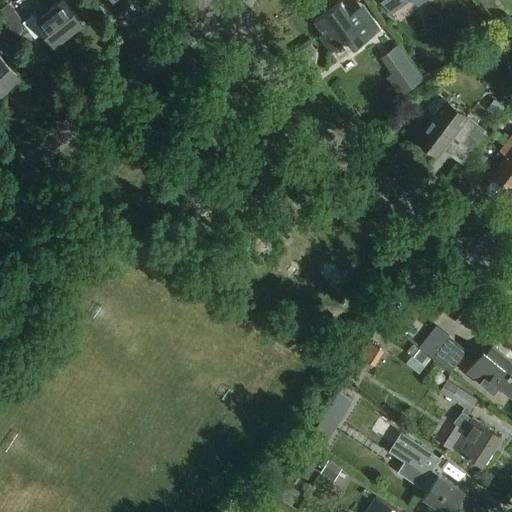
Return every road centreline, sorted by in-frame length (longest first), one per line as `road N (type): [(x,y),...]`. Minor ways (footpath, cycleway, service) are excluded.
road 1 (residential): [(511,286),(308,122),(225,9)]
road 2 (residential): [(0,205),(98,107),(225,9)]
